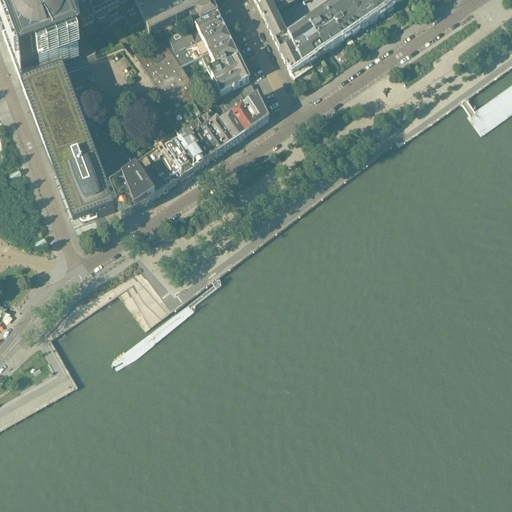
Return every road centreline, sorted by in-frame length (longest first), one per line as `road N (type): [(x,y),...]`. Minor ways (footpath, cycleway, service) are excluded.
road 1 (tertiary): [(76,274),(296,126)]
road 2 (residential): [(0,68),(76,274)]
road 3 (tertiary): [(296,126),(472,4)]
road 4 (residential): [(296,126),(234,0)]
